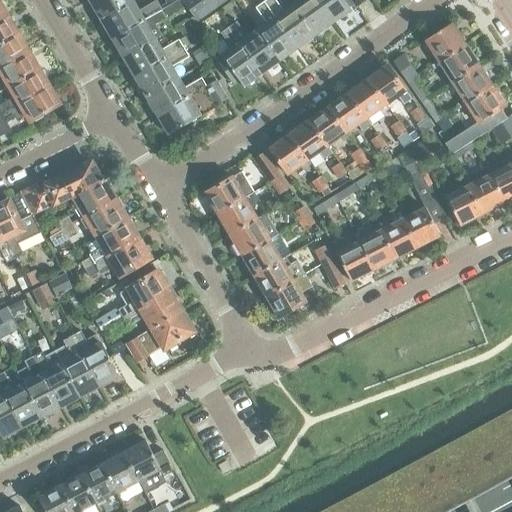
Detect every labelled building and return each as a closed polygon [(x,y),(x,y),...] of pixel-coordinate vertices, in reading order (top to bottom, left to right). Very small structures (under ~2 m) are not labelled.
[(91,0),(92,0),(103,19),(132,2),(130,0),(91,0)] [(103,19),(114,38),(163,10),(158,0),(138,12),(132,2),(103,19)] [(114,38),(126,58),(155,40),(149,30),(186,7),(181,0),(179,0),(169,6),(163,10),(114,38)] [(207,14),(196,0),(182,0),(197,21),(207,14)] [(212,0),(196,0),(207,14),(217,6),(212,0)] [(243,0),(236,0),(242,8),(247,4),(243,0)] [(275,0),(268,0),(265,2),(297,47),(303,43),(307,44),(312,40),(313,36),(315,35),(294,6),(285,13),(275,0)] [(302,0),(294,6),(315,35),(316,34),(320,34),(326,30),(326,26),(332,22),(316,0),(302,0)] [(316,0),(332,22),(339,17),(342,18),(348,14),(349,10),(351,9),(344,0),(316,0)] [(0,22),(9,17),(0,2),(0,22)] [(269,24),(259,32),(279,60),(281,59),(285,59),(290,55),(291,52),(297,47),(265,2),(257,8),(269,24)] [(0,45),(19,34),(9,17),(0,22),(0,45)] [(237,22),(230,28),(261,72),(267,69),(271,69),(278,65),(278,61),(279,60),(259,32),(249,39),(237,22)] [(425,41),(438,61),(439,62),(466,45),(452,23),(425,41)] [(261,72),(230,28),(221,34),(233,50),(217,61),(233,83),(239,79),(243,86),(245,84),(249,85),(255,81),(256,77),(261,72)] [(0,68),(29,52),(19,34),(0,45),(0,68)] [(137,77),(185,49),(190,46),(191,45),(187,36),(161,51),(155,40),(126,58),(137,77)] [(191,45),(190,46),(192,49),(201,43),(199,40),(191,45)] [(441,66),(452,83),(479,66),(466,45),(439,62),(438,61),(431,65),(434,70),(441,66)] [(203,46),(193,52),(199,65),(210,59),(203,46)] [(137,77),(148,96),(177,79),(171,68),(190,58),(185,49),(137,77)] [(0,79),(5,77),(10,86),(39,69),(29,52),(0,68),(0,79)] [(394,62),(408,83),(415,78),(418,76),(403,55),(394,62)] [(388,65),(368,79),(387,106),(407,92),(388,65)] [(460,110),(467,105),(466,104),(492,86),(479,66),(452,83),(453,84),(445,88),(450,97),(458,92),(464,101),(457,105),(460,110)] [(0,106),(0,112),(1,115),(49,86),(39,69),(10,86),(16,97),(0,106)] [(148,96),(160,115),(207,87),(217,81),(215,77),(205,83),(202,78),(183,89),(177,79),(148,96)] [(408,83),(422,102),(429,98),(415,78),(408,83)] [(368,79),(349,93),(367,120),(368,119),(387,106),(368,79)] [(207,87),(160,115),(171,135),(219,107),(217,105),(228,99),(217,81),(207,87)] [(49,86),(1,115),(7,124),(26,112),(31,121),(33,120),(37,121),(43,118),(44,114),(60,104),(49,86)] [(466,104),(467,105),(479,125),(506,108),(492,86),(466,104)] [(349,93),(329,107),(348,133),(359,125),(364,131),(372,125),(368,119),(367,120),(349,93)] [(429,98),(422,102),(437,124),(443,119),(429,98)] [(329,107),(309,121),(328,147),(329,147),(348,133),(329,107)] [(410,114),(417,124),(427,118),(420,107),(410,114)] [(1,115),(0,112),(0,136),(10,130),(7,124),(1,115)] [(491,129),(494,134),(511,123),(511,115),(511,116),(491,129)] [(309,121),(290,135),(309,161),(320,153),(325,159),(334,153),(329,147),(328,147),(309,121)] [(391,127),(398,138),(408,131),(400,121),(391,127)] [(511,123),(494,134),(501,144),(511,137),(511,123)] [(446,144),(452,154),(474,140),(467,130),(446,144)] [(409,149),(422,174),(433,168),(430,161),(445,154),(449,160),(451,158),(435,134),(409,149)] [(309,161),(290,135),(270,149),(289,176),(309,161)] [(371,141),(378,152),(388,145),(380,135),(371,141)] [(474,140),(452,154),(456,160),(478,146),(474,140)] [(351,155),(359,166),(368,159),(361,149),(351,155)] [(403,219),(418,248),(440,237),(434,224),(444,219),(421,174),(422,174),(409,149),(399,155),(426,208),(405,219),(403,219)] [(255,159),(274,187),(284,180),(265,152),(255,159)] [(332,169),(340,180),(349,173),(341,162),(332,169)] [(72,168),(9,199),(20,222),(33,215),(74,195),(74,194),(102,180),(92,163),(74,172),(72,168)] [(491,175),(505,204),(511,200),(511,164),(509,166),(491,175)] [(206,194),(218,214),(254,193),(242,172),(234,177),(229,169),(220,174),(225,182),(206,194)] [(376,170),(356,183),(361,190),(381,177),(376,170)] [(465,183),(467,187),(469,186),(483,215),(505,204),(491,175),(472,185),(470,181),(465,183)] [(312,183),(320,193),(327,188),(329,187),(321,176),(312,183)] [(104,179),(102,180),(74,194),(74,195),(82,208),(77,211),(82,219),(116,199),(104,179)] [(284,180),(274,187),(280,195),(290,188),(284,180)] [(356,183),(335,196),(340,203),(361,190),(356,183)] [(469,186),(467,187),(446,197),(461,226),(483,215),(469,186)] [(327,188),(320,193),(323,198),(331,193),(327,188)] [(218,214),(230,235),(258,219),(253,210),(256,209),(256,205),(256,204),(260,201),(255,193),(254,193),(218,214)] [(340,203),(335,196),(314,209),(319,216),(340,203)] [(9,199),(0,203),(0,227),(16,260),(25,255),(19,245),(42,234),(33,215),(20,222),(9,199)] [(127,219),(116,199),(82,219),(88,229),(93,227),(98,236),(127,219)] [(294,214),(300,223),(311,215),(305,206),(294,214)] [(230,235),(242,256),(270,239),(278,234),(266,214),(258,219),(230,235)] [(311,215),(300,223),(305,231),(316,223),(311,215)] [(382,231),(396,259),(418,248),(403,219),(405,219),(403,215),(398,218),(400,221),(382,231)] [(58,223),(63,230),(74,224),(69,217),(58,223)] [(139,239),(127,219),(98,236),(105,249),(92,256),(94,258),(83,264),(86,270),(139,239)] [(63,230),(50,237),(56,247),(69,239),(68,237),(78,231),(74,224),(63,230)] [(0,227),(0,247),(8,263),(16,260),(0,227)] [(356,239),(358,243),(360,242),(374,270),(396,259),(382,231),(363,240),(361,236),(356,239)] [(150,259),(139,239),(86,270),(91,278),(101,271),(114,264),(121,275),(150,259)] [(242,256),(255,276),(282,260),(270,239),(242,256)] [(360,242),(358,243),(337,253),(351,281),(374,270),(360,242)] [(316,251),(319,257),(330,252),(326,245),(316,251)] [(319,257),(324,266),(334,261),(330,252),(319,257)] [(255,276),(267,297),(306,274),(298,260),(286,267),(282,260),(255,276)] [(334,261),(324,266),(335,288),(346,283),(334,261)] [(23,276),(29,288),(42,281),(36,270),(23,276)] [(119,310),(123,318),(133,312),(170,290),(158,270),(141,280),(140,277),(130,283),(132,285),(129,287),(129,288),(120,293),(128,305),(119,310)] [(57,297),(74,288),(67,274),(50,282),(57,297)] [(306,274),(267,297),(279,317),(307,301),(302,292),(313,286),(306,274)] [(33,291),(43,310),(58,302),(48,283),(33,291)] [(146,316),(152,327),(153,328),(182,310),(170,290),(133,312),(123,318),(124,319),(116,324),(120,332),(129,327),(128,326),(146,316)] [(22,301),(8,308),(12,315),(26,308),(22,301)] [(0,318),(5,328),(16,322),(12,315),(8,308),(8,307),(0,310),(0,318)] [(148,356),(148,355),(163,346),(165,348),(167,347),(170,347),(176,344),(177,341),(194,331),(182,310),(153,328),(127,343),(138,362),(148,356)] [(82,330),(72,335),(99,385),(106,381),(109,382),(115,379),(116,375),(118,374),(102,343),(92,348),(82,330)] [(99,385),(72,335),(64,340),(67,345),(56,351),(79,395),(82,393),(86,395),(91,392),(91,389),(99,385)] [(79,395),(56,351),(45,356),(42,351),(33,356),(60,405),(68,401),(71,402),(77,399),(77,396),(79,395)] [(17,372),(24,385),(41,415),(43,414),(47,416),(53,412),(53,409),(60,405),(33,356),(25,360),(28,366),(17,372)] [(5,371),(0,373),(0,385),(22,426),(28,422),(32,423),(39,420),(39,416),(41,415),(24,385),(14,390),(5,371)] [(22,426),(0,385),(0,432),(2,436),(5,435),(8,436),(15,433),(15,429),(22,426)] [(511,511),(511,401),(509,403),(350,490),(308,511),(511,511)] [(124,451),(139,480),(146,493),(157,487),(150,475),(161,469),(146,440),(124,451)] [(124,451),(103,463),(118,492),(139,480),(124,451)] [(231,469),(227,461),(219,466),(224,473),(231,469)] [(79,469),(82,474),(97,503),(118,492),(103,463),(89,470),(87,465),(79,469)] [(82,474),(60,485),(74,511),(79,511),(97,503),(82,474)] [(170,485),(181,506),(192,500),(181,479),(170,485)] [(74,511),(60,485),(39,496),(47,511),(74,511)] [(170,501),(154,509),(155,511),(168,511),(174,509),(170,501)]
